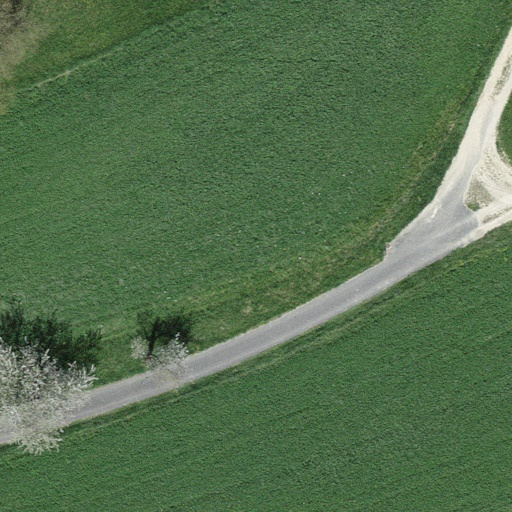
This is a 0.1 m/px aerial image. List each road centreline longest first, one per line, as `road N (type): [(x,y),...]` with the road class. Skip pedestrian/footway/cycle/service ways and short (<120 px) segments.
road 1 (track): [(0,427),(204,361),(298,319),(429,244)]
road 2 (track): [(429,244),(511,68)]
